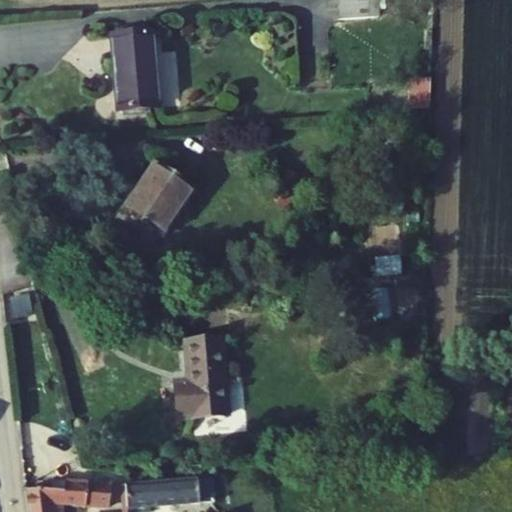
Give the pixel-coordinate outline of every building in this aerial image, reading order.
[(360,0),(363,18),(363,24),(400,21),(404,20),(402,0),(360,0)] [(137,52),(142,111),(180,107),(172,33),(136,35),(137,52)] [(427,115),(429,84),(407,85),(410,116),(427,115)] [(177,171),(143,216),(178,242),(212,196),(177,171)] [(29,293),(3,296),(6,321),(32,319),(29,293)] [(218,425),(214,349),(176,350),(178,388),(166,389),(168,428),(218,425)] [(44,487),(45,511),(73,511),(74,511),(98,511),(114,511),(114,489),(70,482),(69,491),(44,487)] [(207,484),(135,490),(136,511),(188,511),(224,508),(221,487),(207,489),(207,484)]
